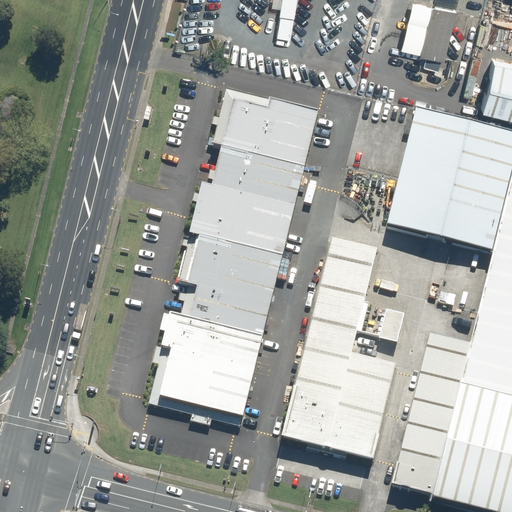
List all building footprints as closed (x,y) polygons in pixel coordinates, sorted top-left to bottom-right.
[(293,17),(295,0),(280,0),(278,15),(293,17)] [(454,11),(430,5),(412,1),(407,22),(426,26),(417,66),(443,71),(444,71),(447,61),(444,60),(454,11)] [(511,64),(488,58),(476,107),(511,116),(511,64)] [(158,400),(239,420),(315,115),(238,96),(215,187),(206,185),(181,286),(195,289),(187,322),(168,317),(160,350),(170,352),(158,400)] [(488,256),(511,163),(511,136),(415,111),(385,231),(488,256)] [(511,176),(466,346),(455,390),(511,403),(511,176)] [(375,253),(328,241),(278,442),(370,465),(395,367),(350,356),(375,253)] [(403,316),(385,312),(379,343),(397,347),(403,316)] [(390,488),(428,498),(466,346),(428,337),(390,488)] [(511,511),(511,406),(456,393),(428,498),(427,504),(459,511),(511,511)]
